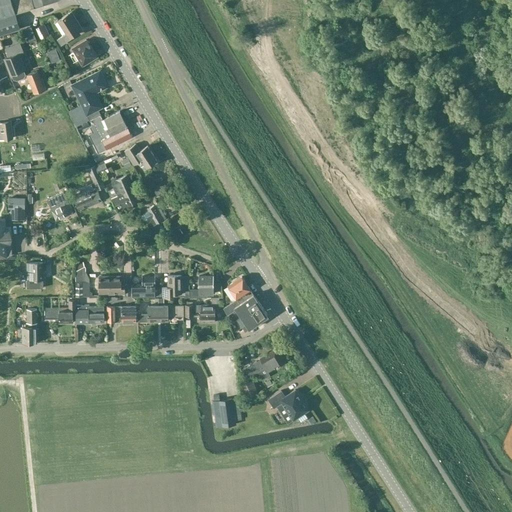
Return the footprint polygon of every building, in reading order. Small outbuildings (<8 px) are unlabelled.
[(0,0),(0,34),(20,28),(15,13),(56,0),(0,0)] [(82,28),(71,12),(59,20),(67,33),(63,35),(67,41),(71,38),(70,36),(82,28)] [(41,39),(47,36),(42,25),(35,27),(41,39)] [(83,65),(97,56),(87,40),(73,48),(83,65)] [(19,54),(23,52),(20,43),(6,48),(9,57),(4,59),(10,75),(12,74),(14,79),(17,80),(23,77),(25,75),(23,70),(25,69),(19,54)] [(44,89),(39,75),(37,70),(27,74),(34,93),(44,89)] [(100,71),(72,85),(89,120),(92,118),(101,114),(98,109),(102,106),(95,92),(107,86),(100,71)] [(101,114),(92,118),(107,148),(132,136),(120,111),(103,119),(101,114)] [(0,139),(13,138),(11,121),(0,122),(0,139)] [(148,145),(140,150),(136,144),(126,151),(134,165),(142,160),(146,167),(157,160),(148,145)] [(99,173),(100,173),(101,174),(107,172),(106,170),(108,169),(105,162),(95,166),(99,173)] [(99,174),(95,164),(88,167),(92,177),(95,185),(97,185),(99,189),(104,187),(99,174)] [(114,188),(108,190),(111,198),(127,191),(125,188),(131,185),(127,175),(117,179),(116,177),(111,179),(114,188)] [(60,180),(53,183),(56,190),(63,187),(60,180)] [(96,187),(93,189),(91,184),(80,188),(81,191),(73,195),(75,202),(79,210),(102,200),(96,187)] [(127,191),(111,198),(115,205),(121,202),(123,207),(138,200),(131,185),(125,188),(127,191)] [(55,196),(47,200),(52,210),(56,220),(73,213),(68,201),(64,192),(58,195),(55,196)] [(10,203),(10,209),(11,209),(11,219),(24,219),(24,209),(24,203),(24,198),(11,198),(10,198),(10,203)] [(158,203),(147,210),(152,218),(145,222),(148,228),(166,218),(158,203)] [(7,220),(0,220),(0,256),(10,256),(7,220)] [(27,280),(27,288),(43,288),(43,262),(27,262),(27,280)] [(76,271),(76,281),(86,281),(86,266),(76,271)] [(168,275),(168,287),(162,287),(162,297),(172,297),(172,294),(182,294),(181,275),(175,275),(168,275)] [(99,277),(99,294),(125,294),(125,296),(127,296),(127,284),(120,284),(120,276),(99,277)] [(161,287),(155,286),(155,276),(142,276),(142,284),(132,284),(132,296),(161,296),(161,287)] [(213,294),(213,280),(213,276),(199,276),(199,280),(199,289),(190,290),(190,297),(207,297),(207,294),(213,294)] [(237,298),(224,307),(227,315),(236,309),(235,306),(254,294),(242,276),(228,285),(237,298)] [(75,283),(76,297),(90,296),(90,283),(75,283)] [(254,294),(235,306),(236,309),(242,317),(247,324),(249,328),(268,315),(254,294)] [(73,319),(76,319),(76,310),(76,300),(76,299),(69,300),(69,307),(45,307),(45,317),(59,317),(59,323),(73,322),(73,319)] [(215,310),(219,310),(219,299),(212,299),(212,304),(201,304),(201,311),(200,311),(200,322),(215,322),(215,310)] [(76,310),(76,319),(76,322),(104,322),(104,306),(89,306),(89,305),(78,305),(78,300),(76,300),(76,310)] [(136,321),(138,321),(138,305),(121,306),(122,321),(136,321)] [(168,316),(183,316),(183,305),(168,305),(149,305),(149,310),(148,310),(148,314),(140,315),(140,321),(148,321),(168,321),(168,316)] [(185,305),(185,316),(193,316),(193,305),(185,305)] [(37,323),(38,309),(28,309),(28,323),(37,323)] [(252,334),(256,339),(273,326),(269,321),(252,334)] [(22,343),(37,343),(37,326),(22,327),(22,343)] [(267,370),(284,361),(276,348),(260,358),(260,359),(244,368),(249,377),(265,367),(267,370)] [(208,363),(211,387),(225,385),(222,362),(208,363)] [(241,385),(247,398),(258,393),(253,380),(241,385)] [(308,409),(295,389),(285,396),(281,390),(268,399),(274,407),(282,402),(293,419),(308,409)] [(232,398),(213,400),(216,427),(236,424),(232,398)] [(309,417),(311,425),(331,420),(329,412),(309,417)] [(343,413),(338,416),(342,423),(347,420),(343,413)] [(349,435),(354,433),(351,424),(345,426),(349,435)]
